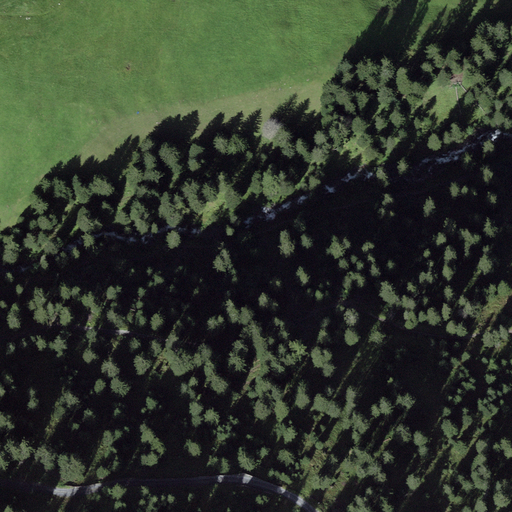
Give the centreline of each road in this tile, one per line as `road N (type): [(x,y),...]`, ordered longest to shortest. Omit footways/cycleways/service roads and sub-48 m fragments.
road 1 (track): [(0,337),(65,323),(204,341),(272,319),(301,319),(332,303),(405,326),(511,328)]
road 2 (track): [(0,479),(63,499),(243,478),(311,511)]
